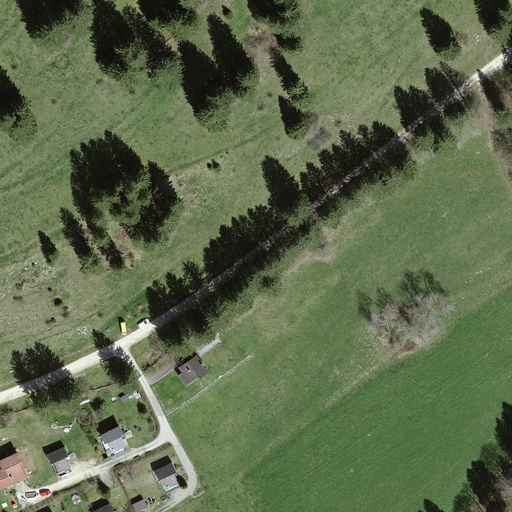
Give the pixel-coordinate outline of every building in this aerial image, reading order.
[(204,345),(216,337),(213,333),(207,337),(206,336),(201,340),(204,345)] [(206,370),(196,356),(185,362),(186,363),(180,367),(190,381),(206,370)] [(102,434),(106,442),(108,441),(113,451),(125,445),(120,435),(123,434),(119,426),(102,434)] [(70,466),(65,456),(68,455),(65,447),(47,454),(51,462),(54,461),(58,471),(70,466)] [(0,469),(0,484),(1,487),(27,475),(17,452),(0,459),(0,462),(3,468),(0,469)] [(161,477),(166,487),(178,482),(173,472),(176,470),(172,462),(155,471),(159,478),(161,477)] [(92,511),(112,511),(114,511),(110,503),(92,511)]
